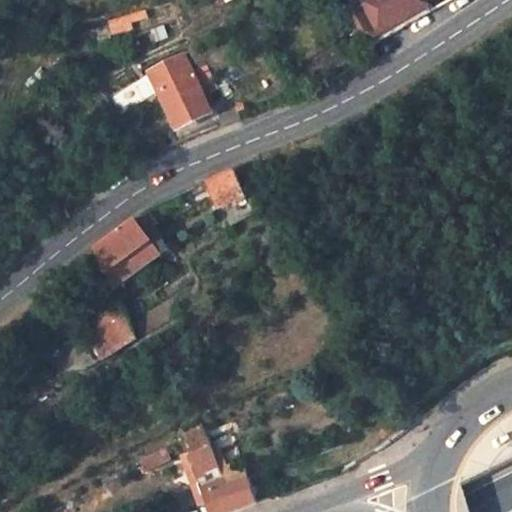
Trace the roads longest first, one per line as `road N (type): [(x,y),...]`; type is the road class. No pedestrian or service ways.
road 1 (secondary): [(505,0),(311,119),(146,187),(44,257),(0,301)]
road 2 (secondary): [(511,373),(458,407),(426,460)]
road 3 (secondary): [(426,460),(313,511)]
